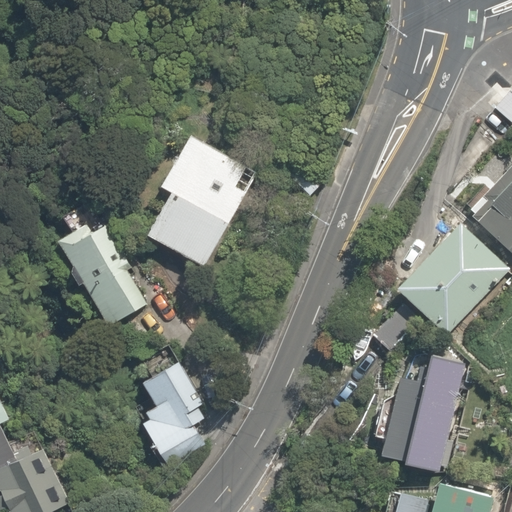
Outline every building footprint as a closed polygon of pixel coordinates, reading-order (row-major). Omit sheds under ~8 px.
[(233,180),(245,159),(180,122),(152,171),(168,180),(140,228),(198,261),(241,185),(233,180)] [(287,144),(272,170),(309,191),(324,164),(287,144)] [(511,156),(461,219),(511,260),(511,156)] [(92,198),(51,223),(109,316),(150,290),(92,198)] [(504,269),(450,216),(380,287),(434,340),(504,269)] [(210,411),(176,348),(139,368),(155,399),(134,410),(151,442),(210,411)] [(457,363),(399,349),(372,454),(431,468),(457,363)] [(39,511),(68,499),(35,426),(8,439),(0,422),(0,488),(6,486),(17,511),(39,511)] [(475,511),(481,494),(423,476),(415,501),(392,494),(386,511),(475,511)]
